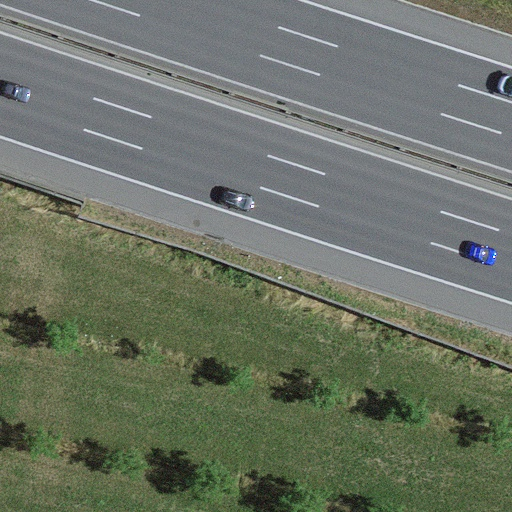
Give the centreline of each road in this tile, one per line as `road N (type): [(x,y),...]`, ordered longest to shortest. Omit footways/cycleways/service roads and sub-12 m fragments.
road 1 (motorway): [(0,84),(511,252)]
road 2 (motorway): [(511,120),(145,0)]
